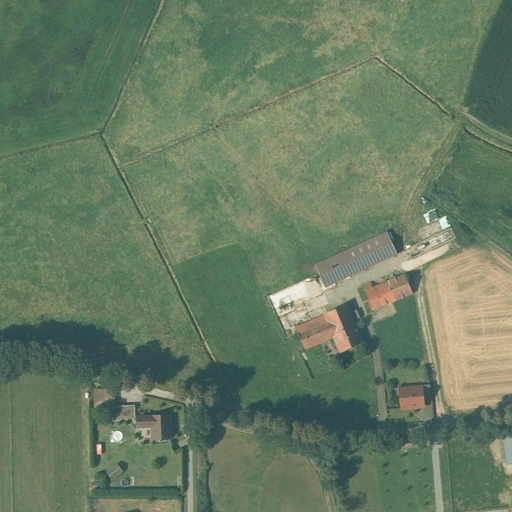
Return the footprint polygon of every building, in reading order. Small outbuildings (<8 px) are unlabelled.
[(433,232),(451,227),(449,219),(431,224),(433,232)] [(342,252),(346,259),(352,272),(393,253),(384,232),(342,252)] [(346,259),(318,272),(324,286),(352,272),(346,259)] [(402,274),(386,281),(393,299),(410,292),(402,274)] [(307,279),(270,296),(276,308),(295,299),(293,296),(311,287),(307,279)] [(358,285),(361,291),(371,287),(368,281),(358,285)] [(361,291),(369,310),(393,299),(386,281),(371,287),(361,291)] [(324,321),(318,324),(322,334),(328,332),(353,321),(353,320),(349,312),(346,304),(321,315),(324,321)] [(355,310),(349,312),(353,320),(358,318),(355,310)] [(324,321),(321,315),(300,324),(303,330),(318,324),(324,321)] [(331,339),(325,341),(331,355),(362,342),(353,321),(328,332),(331,339)] [(303,348),(325,341),(331,339),(328,332),(322,334),(318,324),(303,330),(296,333),(298,336),(303,348)] [(421,387),(423,403),(424,403),(425,402),(425,400),(426,399),(427,399),(429,398),(430,398),(430,397),(429,384),(421,385),(421,387)] [(421,387),(400,389),(401,408),(412,407),(413,408),(416,408),(417,407),(423,406),(423,403),(421,387)] [(134,405),(114,405),(114,419),(135,418),(134,405)] [(150,418),(136,418),(137,427),(151,426),(152,439),(169,439),(169,428),(168,428),(167,416),(150,416),(150,418)] [(504,436),(450,442),(457,511),(471,511),(511,508),(504,436)] [(452,511),(446,442),(427,444),(434,511),(452,511)] [(369,511),(364,451),(337,454),(343,511),(369,511)] [(120,462),(109,470),(113,476),(124,468),(120,462)]
